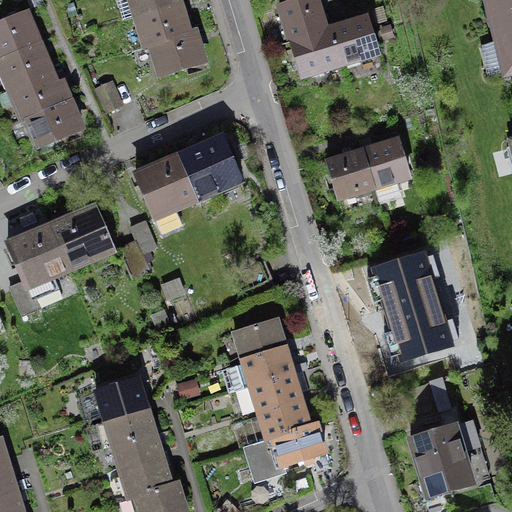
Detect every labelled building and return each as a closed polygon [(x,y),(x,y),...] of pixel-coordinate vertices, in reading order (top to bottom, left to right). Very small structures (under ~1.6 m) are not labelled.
[(177,0),(131,0),(137,17),(178,4),(177,0)] [(290,42),(326,31),(320,14),(316,0),(301,0),(279,7),(290,42)] [(511,0),(486,0),(491,19),(511,14),(511,0)] [(188,35),(187,34),(180,11),(178,4),(137,17),(147,48),(152,47),(152,46),(188,35)] [(0,59),(38,44),(36,39),(25,14),(0,24),(0,59)] [(511,14),(491,19),(505,76),(511,74),(511,14)] [(350,24),(332,30),(343,65),(378,54),(367,19),(350,24)] [(329,31),(326,31),(290,42),(301,78),(343,65),(332,30),(329,31)] [(152,46),(152,47),(161,77),(203,64),(195,39),(193,32),(187,34),(188,35),(152,46)] [(40,50),(38,44),(0,59),(0,65),(10,90),(50,74),(40,50)] [(53,79),(50,74),(10,90),(23,121),(29,118),(28,118),(68,101),(61,83),(55,85),(53,79)] [(112,83),(97,90),(106,113),(114,110),(121,106),(112,83)] [(70,106),(68,101),(28,118),(29,118),(40,147),(81,131),(70,106)] [(186,155),(179,158),(197,199),(241,181),(223,139),(186,155)] [(380,147),(363,153),(374,188),(409,178),(398,142),(380,147)] [(374,188),(363,153),(345,158),(327,164),(338,199),(374,188)] [(154,218),(197,199),(179,158),(172,161),(136,176),(154,218)] [(59,224),(52,227),(69,269),(113,250),(96,209),(59,224)] [(137,242),(142,255),(143,254),(157,248),(146,223),(139,227),(131,230),(136,243),(137,242)] [(31,285),(69,269),(52,227),(45,230),(8,246),(24,283),(10,289),(22,317),(42,309),(31,285)] [(123,261),(132,281),(150,272),(143,254),(142,255),(137,242),(136,243),(128,246),(120,249),(123,261)] [(452,247),(441,250),(445,263),(449,276),(460,273),(452,247)] [(422,258),(376,272),(389,316),(403,361),(449,347),(422,258)] [(260,263),(232,275),(244,304),(272,292),(266,277),(260,263)] [(179,280),(161,288),(168,304),(186,296),(179,280)] [(165,313),(152,318),(159,337),(172,331),(165,313)] [(244,361),(284,348),(282,341),(276,321),(234,334),(235,335),(236,335),(244,361)] [(284,348),(244,361),(252,387),(292,375),(286,355),(284,348)] [(260,413),(300,401),(298,394),(292,375),(252,387),(260,413)] [(106,420),(146,407),(144,400),(138,380),(96,393),(97,394),(98,394),(106,420)] [(194,382),(174,388),(179,403),(199,397),(194,382)] [(260,413),(268,439),(308,427),(308,426),(303,408),(300,401),(260,413)] [(146,407),(106,420),(114,446),(154,434),(148,415),(146,407)] [(438,424),(426,427),(427,431),(428,435),(410,440),(423,481),(425,480),(430,494),(427,494),(428,498),(471,485),(471,484),(489,478),(472,422),(454,428),(454,427),(440,431),(438,424)] [(315,424),(308,426),(308,427),(268,439),(267,440),(267,441),(253,445),(261,473),(282,466),(283,467),(304,460),(324,454),(315,424)] [(122,472),(162,460),(160,453),(154,434),(114,446),(122,472)] [(129,500),(137,497),(137,496),(170,486),(170,485),(164,467),(162,460),(122,472),(130,499),(129,499),(129,500)] [(8,466),(0,468),(0,497),(16,493),(10,474),(8,466)] [(185,511),(177,483),(170,485),(170,486),(137,496),(137,497),(141,511),(185,511)] [(0,511),(21,511),(16,493),(0,497),(0,511)] [(240,511),(241,511),(225,500),(216,511),(240,511)]
